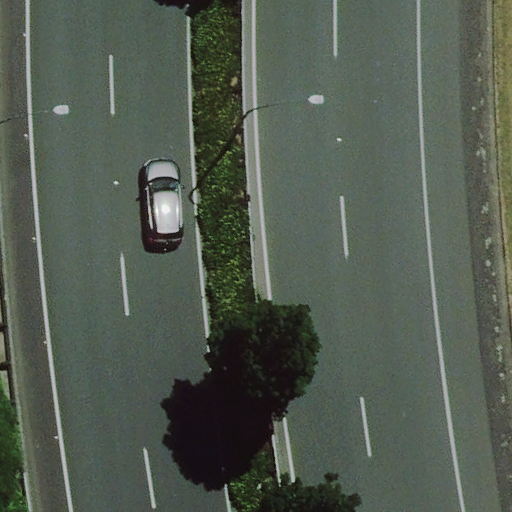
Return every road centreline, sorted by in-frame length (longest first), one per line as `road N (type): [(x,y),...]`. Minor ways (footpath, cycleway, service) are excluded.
road 1 (primary): [(128,511),(75,205),(69,0)]
road 2 (primary): [(362,0),(410,511)]
